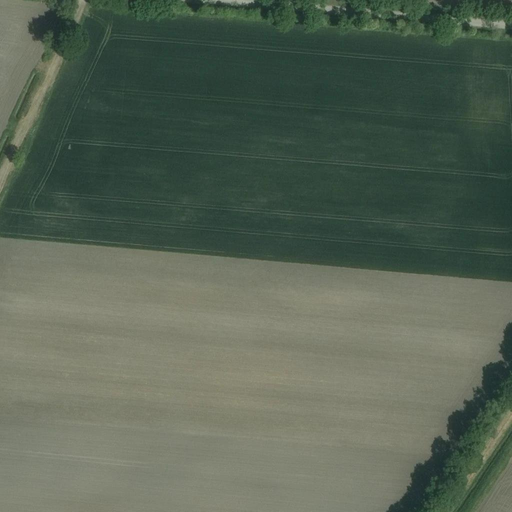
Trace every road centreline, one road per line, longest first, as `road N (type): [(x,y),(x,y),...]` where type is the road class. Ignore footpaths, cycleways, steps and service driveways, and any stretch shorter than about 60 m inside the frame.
road 1 (track): [(231,0),(511,26),(511,404),(441,511)]
road 2 (track): [(88,0),(0,194)]
